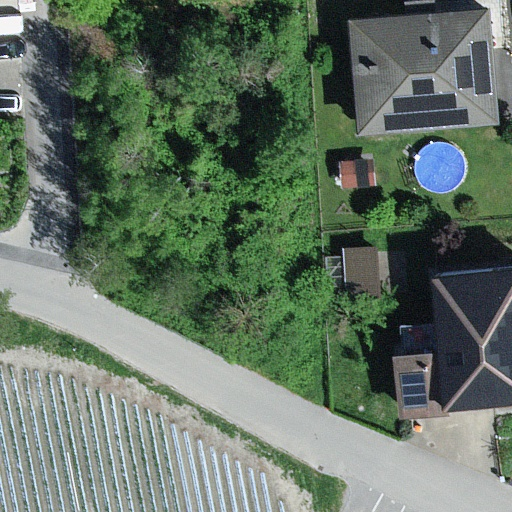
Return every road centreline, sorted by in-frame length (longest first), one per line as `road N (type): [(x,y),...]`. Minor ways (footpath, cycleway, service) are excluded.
road 1 (residential): [(52,291),(481,511)]
road 2 (residential): [(52,291),(36,0)]
